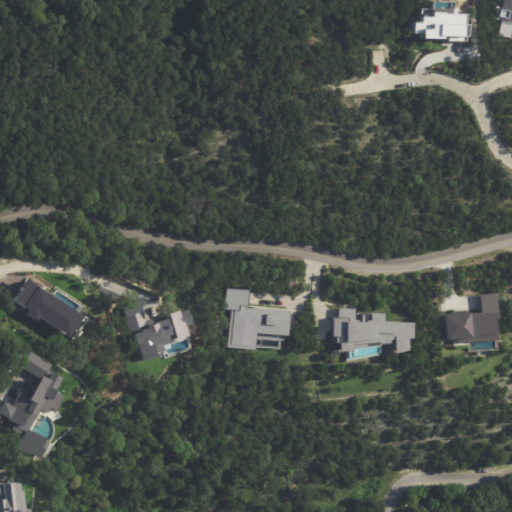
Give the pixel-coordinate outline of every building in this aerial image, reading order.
[(511,17),(497,15),(499,0),(511,0),(511,17)] [(467,40),(455,40),(448,41),(447,38),(424,36),(424,31),(415,31),(416,21),(423,21),(423,14),(434,15),(434,10),(469,13),(468,23),(471,23),(469,37),(466,36),(467,40)] [(511,37),(511,33),(511,18),(498,17),(496,36),(511,37)] [(11,301),(26,309),(24,312),(66,336),(79,314),(23,280),(11,301)] [(228,291),(251,294),(249,308),(293,318),(288,344),(257,339),(256,355),(230,353),(233,316),(225,315),(228,291)] [(480,299),(498,298),(500,344),(448,346),(447,321),(457,320),(458,317),(482,317),(480,299)] [(332,319),(338,320),(338,310),(358,311),(357,324),(362,323),(361,318),(369,319),(369,326),(373,326),(374,318),(386,319),(387,326),(415,327),(415,344),(411,345),(410,361),(396,360),(397,350),(355,348),(353,357),(341,356),(342,344),(331,343),(332,319)] [(0,390),(6,388),(20,352),(45,362),(41,374),(34,372),(31,382),(35,384),(22,419),(7,413),(9,408),(0,405),(4,394),(0,396),(0,390)] [(87,377),(83,392),(55,385),(61,363),(89,370),(87,377)] [(0,511),(26,511),(26,509),(22,509),(20,490),(16,491),(15,483),(9,483),(9,482),(0,482),(0,511)]
